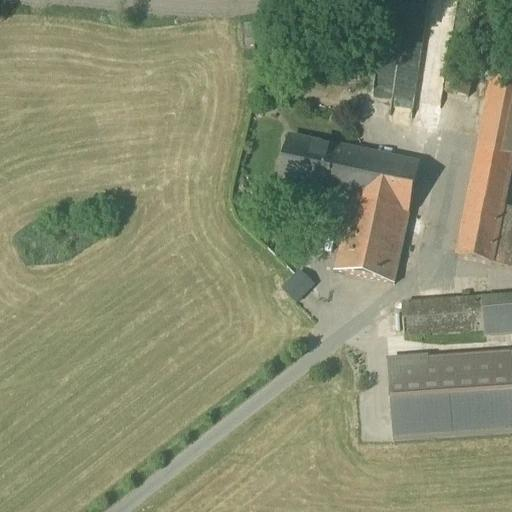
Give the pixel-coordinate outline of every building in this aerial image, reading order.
[(474,77),(450,72),(445,94),(468,100),(474,77)] [(511,84),(494,81),(480,152),(511,158),(511,84)] [(360,156),(291,141),(280,191),(349,205),(360,156)] [(419,168),(360,156),(349,205),(334,274),(394,287),(419,168)] [(509,177),(476,170),(458,260),(511,270),(511,211),(503,209),(509,177)] [(511,300),(402,308),(404,338),(485,332),(485,328),(511,326),(511,300)] [(511,369),(511,359),(428,365),(428,360),(389,363),(394,444),(511,435),(511,369)]
